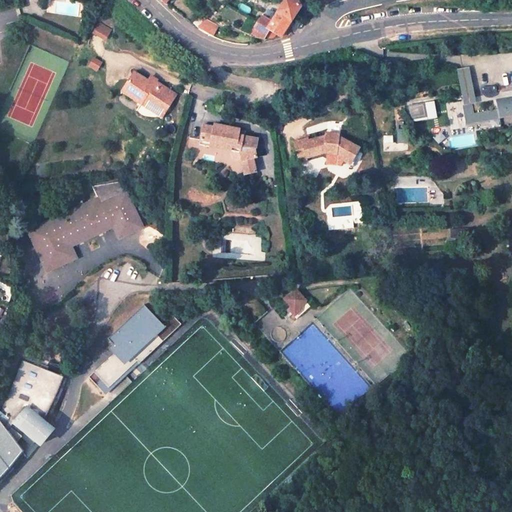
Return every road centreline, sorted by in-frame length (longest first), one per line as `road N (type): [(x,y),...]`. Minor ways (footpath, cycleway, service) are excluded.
road 1 (residential): [(134,288),(114,291),(103,310),(53,445),(0,499)]
road 2 (tertiary): [(307,45),(416,22),(511,18)]
road 3 (tertiary): [(307,45),(253,56),(209,49),(148,0)]
